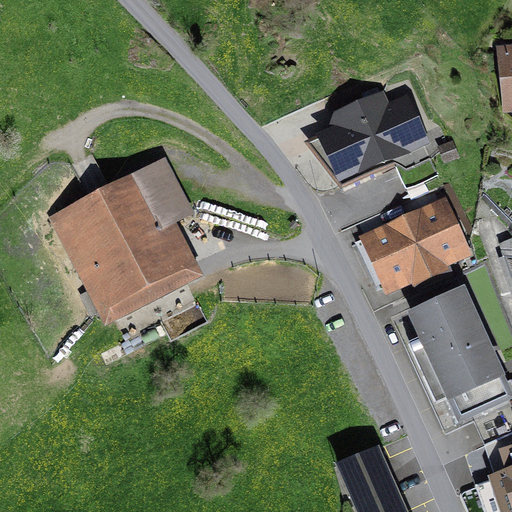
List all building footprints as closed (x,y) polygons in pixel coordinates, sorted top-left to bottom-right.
[(511,105),(511,51),(503,52),(508,106),(511,105)] [(400,90),(298,129),(321,188),(423,149),(400,90)] [(157,168),(29,225),(79,338),(190,289),(163,229),(181,221),(157,168)] [(354,239),(376,294),(468,257),(446,202),(354,239)] [(391,320),(432,425),(505,397),(464,291),(391,320)] [(409,511),(385,449),(339,470),(357,511),(409,511)] [(511,511),(511,470),(490,477),(501,511),(511,511)]
